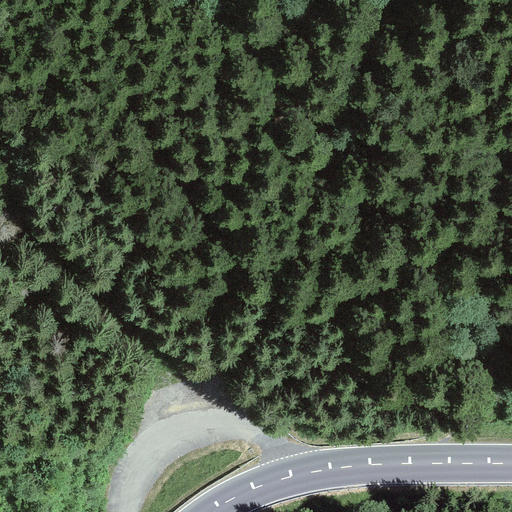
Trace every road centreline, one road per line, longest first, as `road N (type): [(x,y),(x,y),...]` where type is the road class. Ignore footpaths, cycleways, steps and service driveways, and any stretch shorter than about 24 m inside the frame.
road 1 (track): [(217,424),(294,256),(342,93),(383,0)]
road 2 (secondary): [(511,463),(324,469),(259,486),(211,511)]
